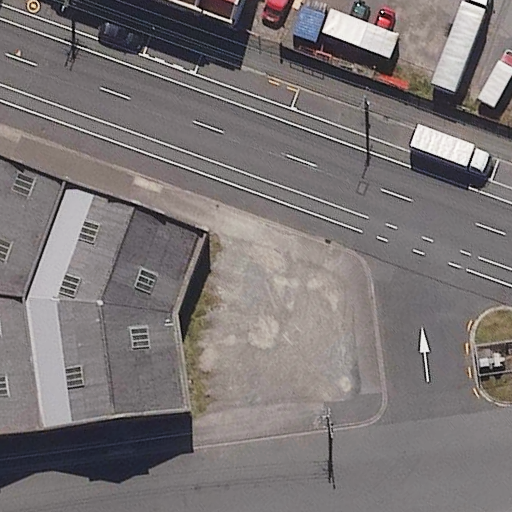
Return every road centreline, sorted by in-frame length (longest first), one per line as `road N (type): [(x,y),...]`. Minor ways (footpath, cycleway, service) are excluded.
road 1 (unclassified): [(0,51),(409,198)]
road 2 (unclassified): [(439,482),(409,198)]
road 3 (unclassified): [(439,482),(206,511)]
